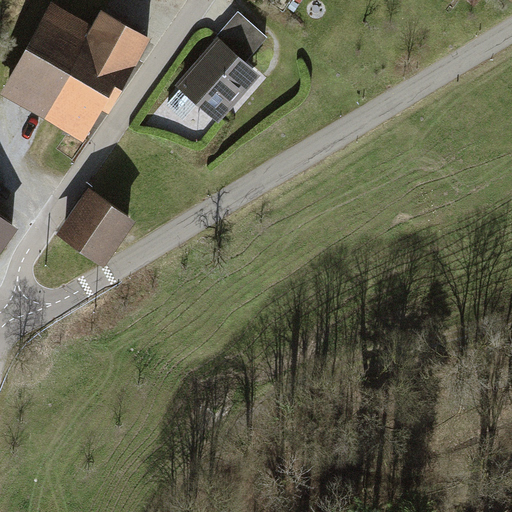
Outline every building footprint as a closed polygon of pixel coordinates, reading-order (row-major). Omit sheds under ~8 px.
[(1,94),(43,116),(92,26),(50,3),(1,94)] [(101,9),(92,26),(43,116),(92,142),(150,34),(101,9)] [(217,36),(246,62),(267,38),(238,12),(217,36)] [(199,104),(217,120),(259,73),(246,62),(217,36),(175,82),(181,88),(166,105),(184,121),(199,104)] [(90,185),(59,229),(102,259),(133,215),(90,185)] [(0,252),(19,225),(0,211),(0,252)]
